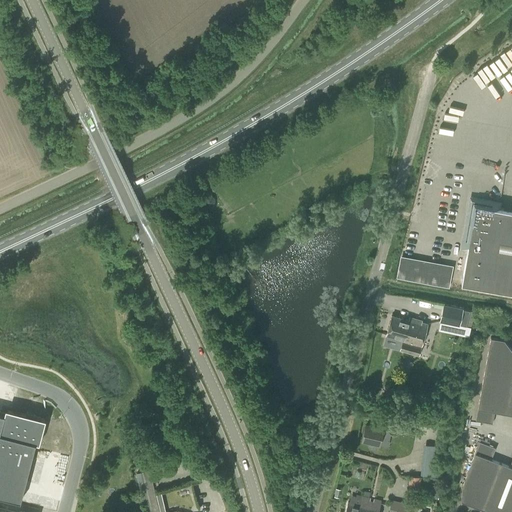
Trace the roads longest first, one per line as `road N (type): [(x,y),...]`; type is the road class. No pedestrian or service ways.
road 1 (tertiary): [(259,511),(215,391),(31,0)]
road 2 (primary): [(0,252),(246,129),(440,0)]
road 3 (residential): [(312,511),(436,59)]
road 4 (unclassified): [(0,208),(187,115),(236,79),(302,0)]
road 5 (unclassified): [(64,511),(80,444),(72,409),(0,374)]
